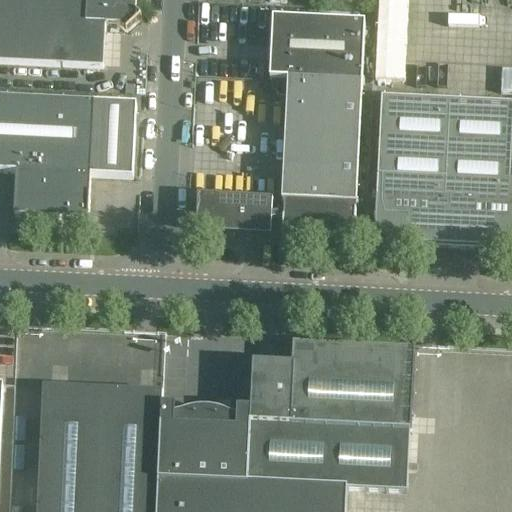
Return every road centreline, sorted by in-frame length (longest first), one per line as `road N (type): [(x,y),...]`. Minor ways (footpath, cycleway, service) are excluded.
road 1 (unclassified): [(158,289),(511,306)]
road 2 (unclassified): [(158,289),(173,0)]
road 3 (unclassified): [(0,279),(158,289)]
